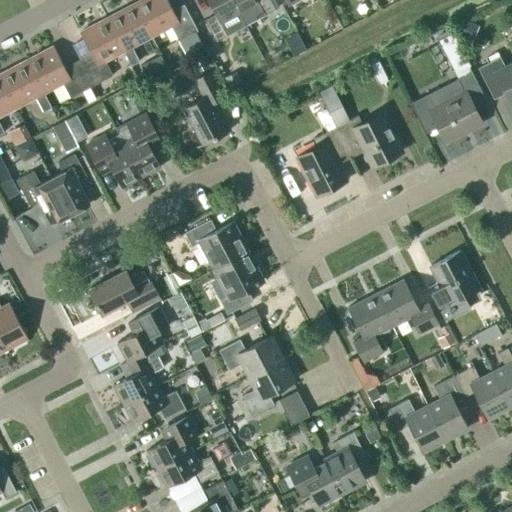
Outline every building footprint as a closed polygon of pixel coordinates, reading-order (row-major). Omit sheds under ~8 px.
[(166,0),(141,0),(134,4),(151,37),(170,27),(185,54),(202,45),(195,32),(197,31),(185,9),(174,15),(166,0)] [(206,0),(215,15),(209,18),(204,21),(215,42),(223,37),(226,36),(232,33),(233,32),(245,26),(243,22),(239,14),(231,0),(206,0)] [(231,0),(239,14),(243,22),(245,26),(257,19),(264,16),(266,15),(275,10),(269,0),(231,0)] [(151,37),(134,4),(106,19),(123,52),(131,66),(139,62),(131,48),(151,37)] [(270,19),(278,34),(290,27),(282,12),(270,19)] [(105,62),(123,52),(106,19),(79,33),(92,58),(81,64),(93,86),(112,76),(105,62)] [(464,20),(457,35),(471,42),(478,26),(472,23),(471,23),(467,21),(464,20)] [(453,32),(437,40),(457,79),(467,74),(471,72),(468,68),(470,67),(453,32)] [(66,72),(53,46),(26,61),(43,94),(62,84),(69,98),(89,88),(77,66),(66,72)] [(195,56),(189,60),(197,74),(209,67),(201,53),(198,55),(195,56)] [(511,106),(511,64),(504,69),(499,58),(478,69),(491,95),(502,89),(511,107),(511,106)] [(51,108),(43,94),(26,61),(0,74),(0,79),(16,108),(35,98),(43,112),(51,108)] [(148,62),(140,66),(146,77),(154,73),(151,67),(148,62)] [(228,76),(224,78),(228,87),(241,81),(236,72),(231,74),(228,76)] [(422,97),(410,103),(425,132),(437,127),(444,141),(481,123),(474,109),(486,103),(471,72),(467,74),(457,79),(458,81),(465,94),(462,95),(454,99),(429,112),(426,105),(422,97)] [(183,109),(201,145),(227,132),(212,104),(223,98),(209,73),(194,81),(203,99),(183,109)] [(0,134),(4,133),(0,126),(0,116),(16,108),(0,79),(0,134)] [(142,98),(133,102),(139,113),(148,108),(144,102),(142,98)] [(115,130),(122,142),(140,178),(160,167),(150,149),(160,143),(145,114),(115,130)] [(383,115),(362,125),(357,116),(349,120),(335,127),(350,158),(363,151),(371,166),(401,150),(383,115)] [(59,124),(52,127),(59,142),(72,136),(70,132),(64,121),(59,124)] [(23,124),(7,133),(14,146),(30,137),(26,130),(23,124)] [(337,164),(350,158),(335,127),(313,139),(317,148),(297,159),(315,194),(345,179),(337,164)] [(30,137),(14,146),(22,162),(38,153),(34,145),(30,137)] [(107,161),(121,188),(140,178),(122,142),(109,149),(103,137),(85,146),(96,167),(107,161)] [(61,173),(50,179),(69,215),(87,206),(75,182),(85,177),(74,154),(56,163),(61,173)] [(0,158),(0,191),(5,200),(18,193),(7,171),(0,158)] [(52,224),(69,215),(50,179),(39,185),(33,171),(15,181),(29,206),(40,201),(52,224)] [(269,194),(281,191),(276,175),(264,178),(269,194)] [(198,243),(213,270),(248,251),(233,223),(216,232),(209,220),(184,233),(191,247),(198,243)] [(245,289),(263,280),(248,251),(213,270),(227,297),(220,301),(227,314),(252,301),(245,289)] [(469,309),(462,294),(477,287),(458,251),(430,266),(440,286),(430,291),(445,321),(469,309)] [(148,283),(142,270),(127,278),(124,271),(88,290),(95,302),(94,303),(96,307),(97,307),(101,314),(126,302),(132,313),(159,299),(150,282),(148,283)] [(176,271),(172,273),(178,285),(191,279),(188,275),(179,271),(176,271)] [(179,292),(169,273),(161,277),(164,283),(154,288),(157,294),(168,289),(171,295),(179,292)] [(417,309),(402,280),(375,294),(391,326),(410,317),(418,334),(437,324),(427,304),(417,309)] [(382,352),(373,336),(391,326),(375,294),(347,308),(362,337),(352,342),(363,362),(382,352)] [(27,339),(8,304),(0,307),(0,338),(6,350),(27,339)] [(132,335),(117,343),(126,362),(153,348),(162,344),(155,331),(167,325),(158,307),(126,324),(132,335)] [(259,320),(254,309),(234,318),(240,330),(259,320)] [(204,318),(197,321),(202,331),(202,332),(210,328),(224,321),(220,312),(206,320),(205,318),(204,318)] [(193,316),(182,322),(186,330),(197,325),(195,322),(194,319),(193,316)] [(197,325),(186,330),(190,338),(201,332),(198,328),(197,325)] [(475,336),(480,347),(501,336),(495,325),(475,336)] [(444,335),(437,339),(442,349),(452,344),(447,334),(445,331),(443,327),(440,329),(444,335)] [(204,345),(199,335),(185,342),(190,352),(204,345)] [(241,364),(248,377),(282,359),(270,337),(244,350),(239,340),(218,351),(228,371),(241,364)] [(112,385),(122,403),(157,385),(151,373),(163,367),(153,348),(126,362),(133,374),(112,385)] [(498,353),(504,366),(491,373),(509,407),(511,405),(511,359),(507,349),(498,353)] [(429,358),(434,369),(443,364),(437,354),(429,358)] [(356,358),(349,362),(364,391),(371,387),(379,383),(375,376),(364,373),(356,358)] [(268,395),(294,381),(282,359),(248,377),(255,389),(242,396),(252,416),(273,405),(268,395)] [(487,418),(509,407),(491,373),(479,379),(472,366),(453,376),(463,398),(474,392),(487,418)] [(433,387),(439,399),(427,406),(444,440),(467,429),(453,403),(463,398),(453,376),(433,387)] [(163,397),(157,385),(122,403),(132,422),(158,408),(164,419),(184,408),(175,391),(163,397)] [(205,386),(194,392),(200,404),(211,398),(206,388),(206,387),(205,386)] [(379,398),(373,387),(366,391),(372,402),(379,398)] [(287,395),(278,400),(291,425),(309,416),(296,391),(292,393),(287,395)] [(409,426),(422,451),(444,440),(427,406),(414,413),(407,400),(388,410),(398,431),(409,426)] [(146,450),(156,469),(191,451),(185,439),(197,433),(188,415),(159,431),(164,441),(146,450)] [(212,426),(208,428),(213,437),(227,431),(222,421),(218,423),(212,426)] [(245,421),(234,427),(244,444),(254,439),(245,421)] [(375,427),(364,433),(369,443),(380,438),(379,435),(377,431),(375,427)] [(331,443),(336,453),(324,459),(342,493),(365,481),(353,460),(364,455),(352,433),(331,443)] [(254,459),(249,449),(240,454),(239,452),(228,457),(234,469),(254,459)] [(197,462),(191,451),(156,469),(166,488),(192,474),(198,484),(218,474),(209,456),(197,462)] [(307,484),(319,505),(342,493),(324,459),(311,466),(307,456),(286,467),(297,489),(307,484)] [(0,467),(0,492),(4,499),(15,493),(2,466),(0,467)] [(207,502),(187,511),(229,511),(236,509),(229,495),(237,492),(230,478),(222,482),(222,481),(201,491),(207,502)]
